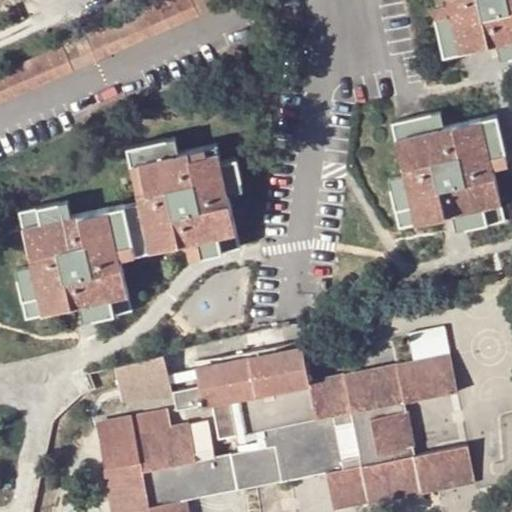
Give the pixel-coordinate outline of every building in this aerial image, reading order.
[(162,0),(0,72),(0,102),(232,0),(162,0)] [(511,0),(448,0),(449,3),(451,13),(436,16),(444,54),(497,43),(507,41),(511,56),(511,0)] [(449,3),(434,6),(436,16),(451,13),(449,3)] [(511,56),(507,41),(497,43),(501,58),(511,56)] [(445,126),(442,111),(431,113),(434,128),(445,126)] [(507,153),(497,115),(445,126),(434,128),(431,113),(393,122),(405,175),(407,185),(391,188),(400,226),(453,215),(463,213),(466,228),(504,220),(493,167),(491,157),(507,153)] [(180,153),(176,137),(166,140),(170,155),(180,153)] [(222,162),(218,143),(180,153),(170,155),(166,140),(128,148),(140,201),(142,212),(127,215),(133,242),(136,254),(197,240),(201,254),(239,246),(228,193),(226,183),(241,179),(237,159),(222,162)] [(507,153),(491,157),(493,167),(509,164),(507,153)] [(405,175),(389,178),(391,188),(407,185),(405,175)] [(244,189),(241,179),(226,183),(228,193),(244,189)] [(71,216),(68,201),(58,203),(61,218),(71,216)] [(140,201),(125,205),(127,215),(142,212),(140,201)] [(71,216),(61,218),(58,203),(20,211),(34,275),(19,279),(27,317),(80,305),(91,303),(94,318),(114,313),(111,298),(129,294),(121,257),(118,245),(133,242),(127,215),(125,205),(71,216)] [(466,228),(463,213),(453,215),(456,230),(466,228)] [(201,254),(197,240),(187,242),(190,256),(201,254)] [(136,254),(133,242),(118,245),(121,257),(136,254)] [(34,275),(31,265),(16,268),(19,279),(34,275)] [(94,318),(91,303),(80,305),(83,320),(94,318)] [(328,315),(312,313),(311,322),(326,325),(328,315)] [(215,456),(208,420),(190,422),(196,460),(215,456)]
